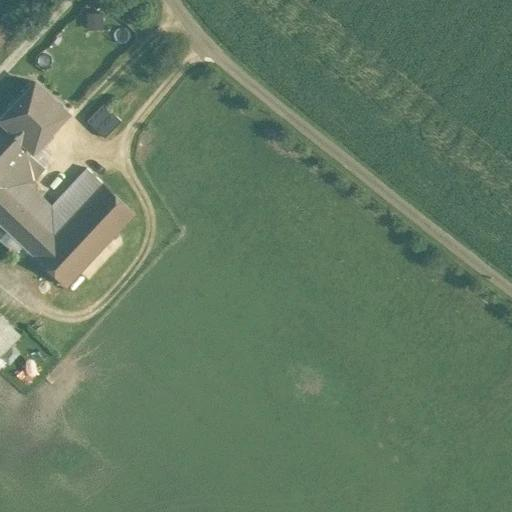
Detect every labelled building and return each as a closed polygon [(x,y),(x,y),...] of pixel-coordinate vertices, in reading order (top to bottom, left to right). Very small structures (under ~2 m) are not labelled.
[(0,19),(0,41),(11,30),(0,19)] [(35,81),(0,117),(0,118),(32,149),(67,112),(35,81)] [(104,103),(87,120),(104,136),(121,119),(104,103)] [(0,222),(66,285),(134,212),(102,182),(67,219),(51,205),(28,183),(37,174),(22,160),(29,152),(32,149),(0,118),(0,222)] [(29,152),(22,160),(37,174),(44,167),(29,152)] [(87,167),(51,205),(67,219),(102,182),(87,167)] [(0,357),(21,334),(0,314),(0,357)]
